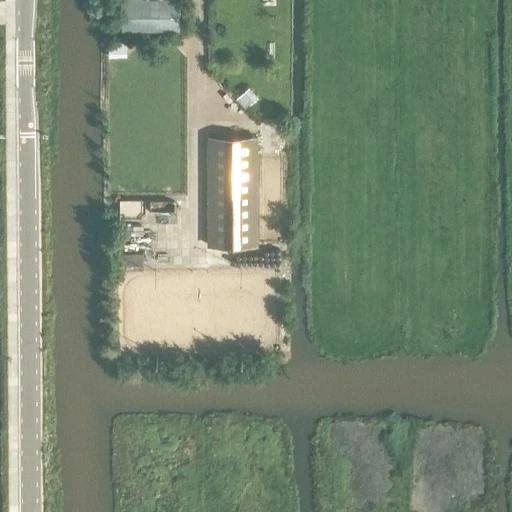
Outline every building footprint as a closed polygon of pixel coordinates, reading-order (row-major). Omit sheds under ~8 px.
[(179,30),(179,7),(122,8),(123,30),(179,30)] [(127,57),(127,43),(109,43),(109,58),(118,58),(118,57),(127,57)] [(249,108),(259,98),(249,88),(239,97),(249,108)] [(208,249),(257,249),(257,138),(208,138),(208,249)] [(143,266),(143,253),(120,253),(120,266),(143,266)]
